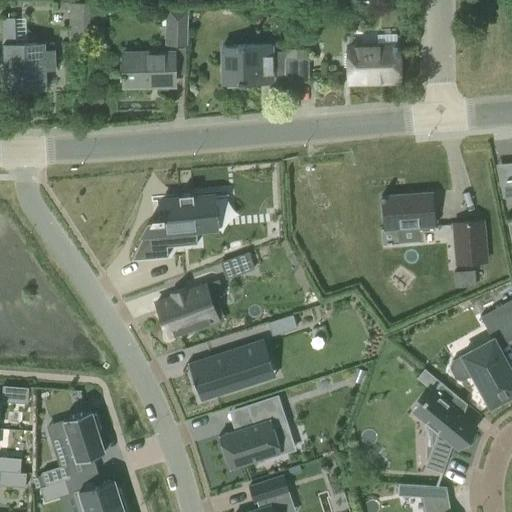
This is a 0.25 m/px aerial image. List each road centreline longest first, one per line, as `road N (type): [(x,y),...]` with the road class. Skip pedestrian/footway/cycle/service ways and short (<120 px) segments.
road 1 (tertiary): [(17,154),(437,120)]
road 2 (residential): [(191,511),(143,372),(21,177),(17,154)]
road 3 (residential): [(437,120),(442,0)]
